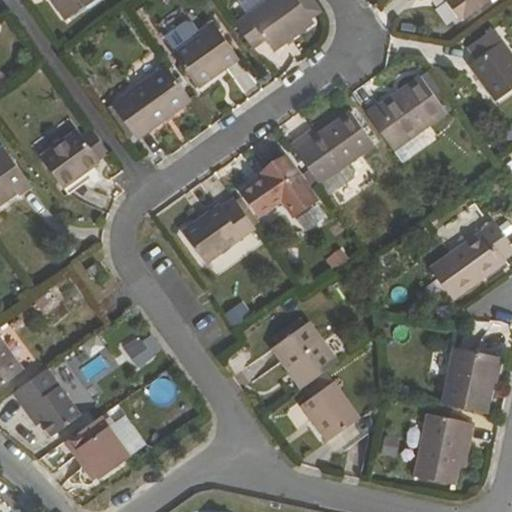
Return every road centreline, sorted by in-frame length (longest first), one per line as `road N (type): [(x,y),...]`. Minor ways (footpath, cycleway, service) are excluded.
road 1 (residential): [(149,192),(125,220),(127,263),(230,408),(224,451)]
road 2 (residential): [(342,0),(352,21),(343,56),(149,192)]
road 3 (residential): [(12,0),(149,192)]
road 4 (residential): [(224,451),(271,481),(412,511)]
